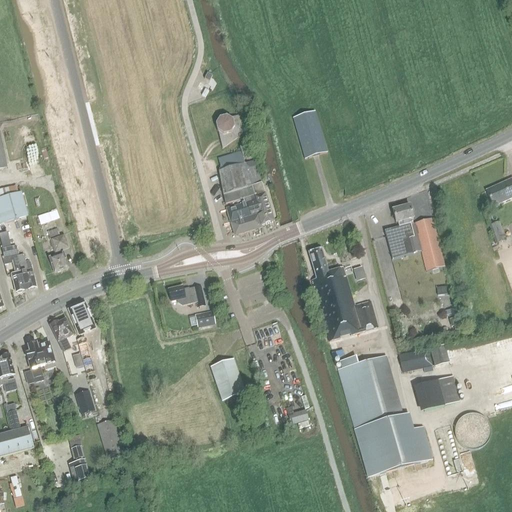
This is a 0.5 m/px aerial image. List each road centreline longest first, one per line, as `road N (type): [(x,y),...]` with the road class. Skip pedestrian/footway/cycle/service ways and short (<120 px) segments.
road 1 (unclassified): [(347,511),(286,321),(274,313),(242,324),(223,262)]
road 2 (unclassified): [(54,0),(122,279)]
road 3 (secondary): [(268,241),(511,134)]
road 4 (secondary): [(0,335),(66,298),(122,279)]
